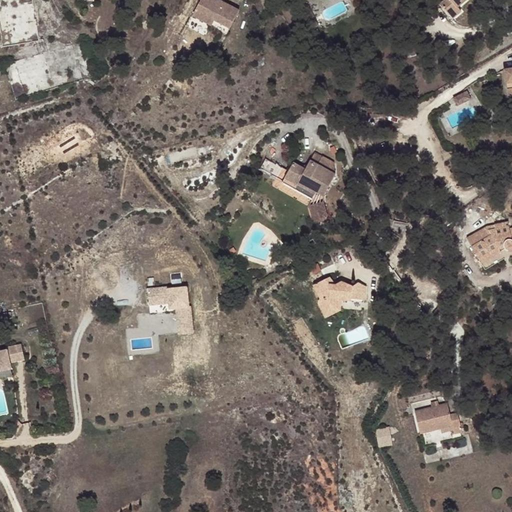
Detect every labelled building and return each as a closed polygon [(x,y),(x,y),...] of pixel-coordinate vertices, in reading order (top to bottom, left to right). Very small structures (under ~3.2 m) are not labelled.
[(214,0),(200,0),(192,17),(211,27),(214,21),(229,30),(239,11),(219,0),(216,0),(216,1),(214,0)] [(434,0),(431,3),(449,24),(459,15),(456,12),(469,0),(434,0)] [(214,21),(211,27),(226,35),(229,30),(214,21)] [(511,71),(503,73),(508,100),(511,98),(511,71)] [(452,99),(457,107),(471,100),(467,91),(452,99)] [(323,197),(336,174),(320,166),(324,158),(315,152),(305,169),(293,162),(284,179),(285,179),(314,195),(314,196),(316,193),(323,197)] [(285,179),(282,183),(312,199),(314,195),(285,179)] [(309,207),(315,224),(328,221),(323,202),(309,207)] [(511,248),(511,226),(507,227),(506,222),(492,224),(493,229),(486,230),(483,226),(464,239),(481,263),(500,252),(498,248),(503,246),(504,247),(507,249),(511,248)] [(325,269),(314,277),(323,292),(319,294),(326,305),(337,297),(338,289),(344,290),(363,293),(365,280),(362,274),(360,275),(356,278),(345,275),(339,279),(330,277),(325,269)] [(323,292),(314,277),(311,280),(319,294),(323,292)] [(165,283),(144,285),(145,300),(165,299),(166,304),(172,304),(173,317),(187,317),(186,303),(184,303),(183,284),(165,285),(165,283)] [(337,297),(326,305),(329,309),(342,301),(344,290),(338,289),(337,297)] [(187,317),(173,317),(174,330),(188,329),(187,317)] [(0,341),(0,360),(5,360),(4,354),(19,351),(16,336),(1,339),(1,341),(0,341)] [(399,407),(400,413),(411,408),(408,403),(399,407)] [(411,408),(400,413),(387,419),(395,439),(416,432),(428,426),(430,431),(432,435),(440,431),(432,413),(423,416),(419,406),(411,408)] [(428,426),(416,432),(417,436),(430,431),(428,426)] [(369,447),(366,439),(352,443),(354,451),(369,447)]
